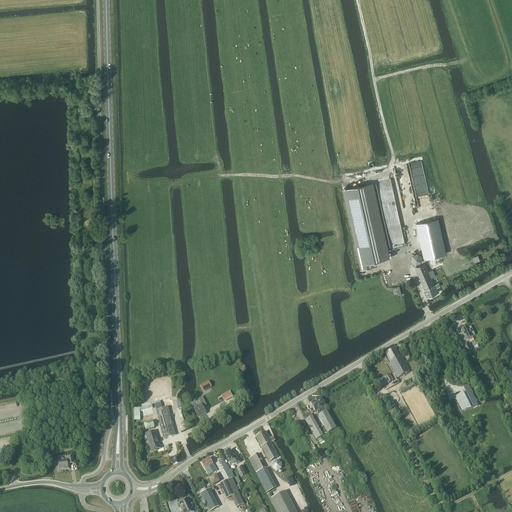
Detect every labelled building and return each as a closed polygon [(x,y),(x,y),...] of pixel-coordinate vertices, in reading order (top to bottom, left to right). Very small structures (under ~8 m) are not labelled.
[(372,262),(389,258),(372,183),(344,190),(362,269),(373,267),(372,262)] [(436,215),(414,220),(422,255),(444,251),(441,238),(438,227),(436,217),(436,215)] [(422,262),(422,256),(418,253),(412,255),(411,261),(416,265),(422,262)] [(435,285),(427,268),(425,263),(415,267),(425,289),(424,289),(427,297),(439,292),(437,287),(440,286),(439,283),(435,285)] [(399,296),(402,295),(400,286),(392,288),(394,295),(398,294),(399,296)] [(470,328),(468,329),(467,328),(461,331),(462,335),(462,338),(461,338),(463,342),(466,341),(467,343),(473,340),(472,338),(474,337),(470,328)] [(466,355),(472,352),(468,345),(462,348),(466,355)] [(389,364),(397,379),(409,373),(401,358),(400,359),(395,349),(385,355),(390,363),(389,364)] [(393,381),(390,374),(384,378),(388,384),(393,381)] [(208,382),(200,386),(203,392),(212,388),(208,382)] [(463,394),(456,397),(459,404),(463,410),(470,406),(472,405),(473,408),(477,406),(475,402),(476,402),(475,399),(474,400),(471,394),(472,394),(468,385),(463,388),(466,393),(466,394),(464,395),(463,394)] [(202,407),(206,405),(202,398),(198,400),(201,405),(193,409),(198,418),(206,414),(202,407)] [(312,417),(305,421),(316,441),(331,432),(336,429),(326,412),(324,407),(325,407),(320,398),(310,404),(315,412),(316,412),(317,413),(319,412),(321,415),(318,416),(325,429),(320,431),(313,419),(312,417)] [(139,408),(134,409),(134,421),(140,421),(140,414),(148,414),(148,409),(142,410),(142,409),(140,409),(139,408)] [(163,439),(175,436),(167,408),(156,411),(163,439)] [(146,431),(155,428),(152,421),(144,424),(146,431)] [(157,451),(161,449),(156,432),(146,435),(151,453),(154,451),(155,452),(157,451)] [(273,438),(269,440),(265,433),(255,438),(261,449),(261,448),(269,463),(277,458),(270,444),(275,441),(273,438)] [(224,454),(229,463),(230,465),(236,462),(237,464),(237,465),(241,463),(240,463),(237,456),(234,457),(230,451),(230,450),(224,454)] [(255,473),(265,468),(258,455),(248,460),(255,473)] [(58,461),(59,469),(68,468),(67,464),(69,464),(69,465),(73,464),(72,457),(68,458),(69,461),(67,461),(67,460),(64,461),(64,460),(64,461),(58,461)] [(213,465),(210,459),(201,464),(204,470),(208,476),(217,472),(213,465)] [(233,477),(230,470),(229,471),(224,462),(220,464),(228,479),(233,477)] [(266,494),(275,489),(265,469),(256,474),(266,494)] [(220,482),(216,474),(208,479),(213,486),(220,482)] [(220,484),(227,500),(231,498),(236,508),(244,505),(232,479),(220,484)] [(209,490),(201,494),(210,511),(214,510),(219,507),(209,490)] [(269,494),(267,496),(275,511),(295,511),(285,492),(272,499),(269,494)] [(190,504),(188,499),(179,503),(182,511),(193,511),(192,507),(193,507),(191,504),(190,504)]
